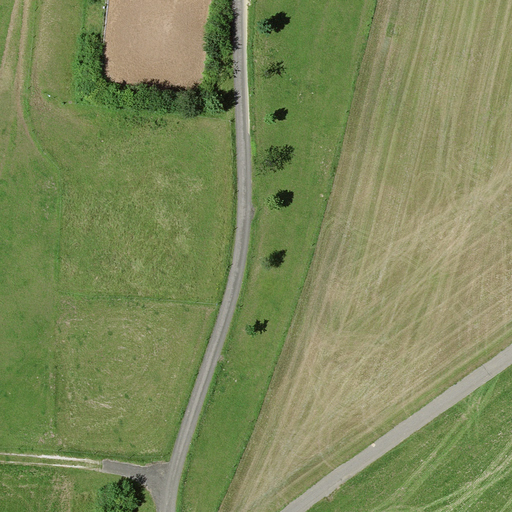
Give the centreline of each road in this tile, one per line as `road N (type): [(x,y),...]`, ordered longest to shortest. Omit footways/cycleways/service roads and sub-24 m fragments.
road 1 (track): [(169,474),(234,272),(235,0)]
road 2 (track): [(290,511),(511,353)]
road 3 (track): [(0,458),(169,474)]
